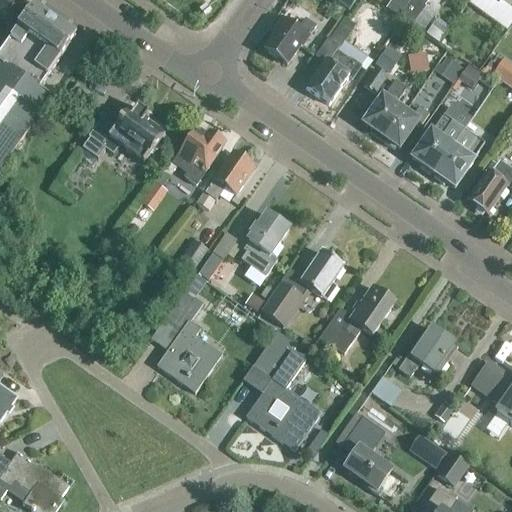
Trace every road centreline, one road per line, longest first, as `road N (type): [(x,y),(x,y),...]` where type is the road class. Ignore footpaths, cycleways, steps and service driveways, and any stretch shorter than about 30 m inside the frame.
road 1 (residential): [(104,511),(20,348),(47,334),(255,479)]
road 2 (secondary): [(511,287),(206,79)]
road 3 (secondary): [(206,79),(81,0)]
